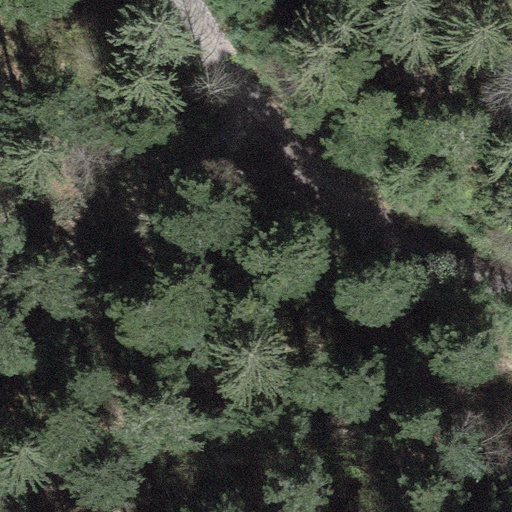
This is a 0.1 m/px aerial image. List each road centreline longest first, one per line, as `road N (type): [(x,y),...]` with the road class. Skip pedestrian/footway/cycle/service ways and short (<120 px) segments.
road 1 (track): [(180,0),(295,176),(366,235),(511,286)]
road 2 (track): [(279,0),(415,98),(511,137)]
